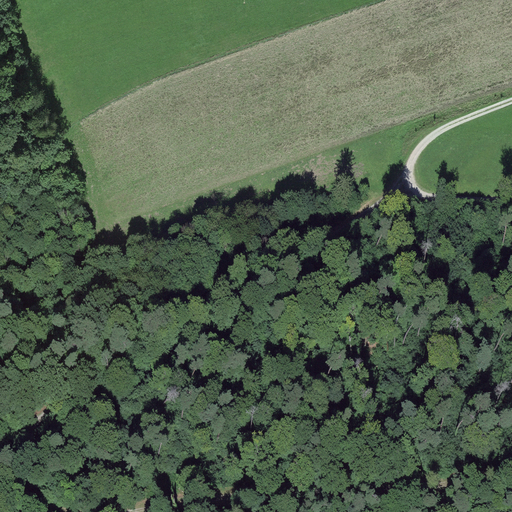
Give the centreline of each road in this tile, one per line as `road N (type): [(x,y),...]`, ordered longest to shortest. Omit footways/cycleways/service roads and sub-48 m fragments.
road 1 (track): [(44,511),(16,482),(15,469),(21,443),(40,418),(231,289),(309,249),(389,186)]
road 2 (track): [(511,476),(337,486),(119,511)]
road 3 (track): [(412,169),(422,139),(511,102)]
